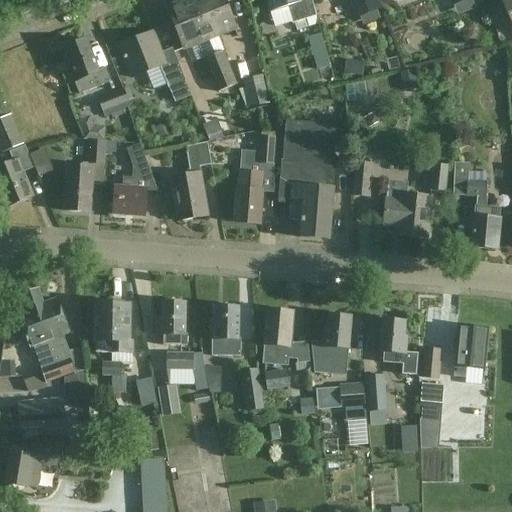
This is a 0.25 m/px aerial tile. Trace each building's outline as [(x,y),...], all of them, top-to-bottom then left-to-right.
[(209,39),(201,19),(194,1),(195,1),(194,0),(185,0),(168,7),(183,45),(202,37),(204,41),(209,39)] [(217,0),(196,0),(195,1),(194,1),(201,19),(209,39),(236,28),(228,9),(222,11),(217,0)] [(292,24),(317,17),(311,0),(266,0),(270,10),(286,5),(292,24)] [(379,8),(376,0),(350,0),(357,17),(379,8)] [(511,0),(501,0),(511,25),(511,0)] [(119,46),(132,77),(160,66),(169,88),(186,82),(173,49),(162,53),(154,33),(119,46)] [(321,34),(308,37),(317,70),(330,67),(321,34)] [(68,66),(80,95),(112,82),(106,68),(99,71),(87,40),(64,49),(71,65),(68,66)] [(223,52),(205,59),(218,93),(237,85),(223,52)] [(266,68),(268,85),(277,83),(275,66),(266,68)] [(400,73),(403,89),(418,87),(415,71),(400,73)] [(262,75),(242,80),(249,109),(269,104),(262,75)] [(105,117),(130,107),(124,90),(98,100),(105,117)] [(24,145),(6,104),(0,106),(0,150),(2,154),(24,145)] [(287,122),(285,144),(283,144),(282,151),(284,151),(283,162),(281,162),(278,197),(290,197),(288,220),(300,221),(300,238),(329,240),(333,193),(336,166),(333,166),(335,143),(305,140),(306,123),(287,122)] [(260,161),(274,162),(276,134),(262,132),(260,161)] [(88,164),(104,165),(105,142),(90,141),(88,164)] [(185,147),(190,174),(170,178),(177,221),(208,216),(200,167),(211,165),(207,143),(185,147)] [(134,170),(147,165),(140,145),(127,150),(134,170)] [(0,168),(0,194),(5,209),(33,198),(23,173),(34,169),(26,147),(10,153),(13,163),(0,168)] [(156,184),(167,182),(164,161),(153,162),(156,184)] [(356,164),(353,196),(369,197),(372,166),(356,164)] [(432,165),(430,192),(445,193),(448,166),(432,165)] [(468,165),(452,165),(451,196),(477,197),(476,207),(475,217),(473,217),(471,247),(497,250),(500,219),(499,219),(499,209),(486,208),(487,197),(485,197),(486,183),(467,182),(468,165)] [(67,179),(65,212),(89,214),(92,181),(90,181),(91,168),(69,167),(68,179),(67,179)] [(239,172),(235,223),(259,225),(262,192),(261,192),(262,174),(239,172)] [(115,189),(115,193),(113,216),(144,217),(146,191),(138,190),(138,179),(123,178),(122,189),(115,189)] [(383,227),(398,228),(397,236),(427,239),(431,198),(406,195),(408,184),(388,182),(383,227)] [(34,346),(37,356),(47,352),(51,363),(41,367),(47,383),(64,376),(58,361),(55,362),(35,307),(43,304),(38,289),(21,295),(27,310),(18,313),(31,347),(34,346)] [(58,361),(64,376),(74,372),(69,360),(72,359),(64,337),(71,334),(58,298),(51,301),(43,304),(35,307),(55,362),(58,361)] [(171,303),(162,304),(162,319),(154,319),(154,336),(163,335),(163,346),(187,346),(187,334),(186,334),(185,303),(182,303),(181,301),(174,301),(171,303)] [(113,305),(96,305),(97,353),(113,353),(113,305)] [(113,305),(113,353),(113,363),(121,363),(132,363),(133,341),(130,341),(130,305),(113,305)] [(212,322),(211,339),(212,339),(211,357),(240,357),(241,340),(239,340),(239,308),(215,308),(215,322),(212,322)] [(264,345),(265,345),(263,365),(288,367),(291,344),(293,313),(267,310),(264,345)] [(327,348),(326,358),(345,359),(346,349),(349,349),(351,317),(328,316),(326,331),(323,331),(322,347),(327,348)] [(406,353),(407,337),(404,337),(405,322),(382,320),(379,352),(384,352),(383,363),(403,364),(402,375),(416,376),(417,354),(406,353)] [(455,349),(453,368),(454,368),(453,377),(464,378),(465,368),(483,369),(487,329),(457,326),(456,339),(452,339),(451,349),(455,349)] [(309,362),(307,342),(295,344),(298,364),(309,362)] [(424,349),(421,378),(438,379),(440,350),(424,349)] [(168,370),(194,370),(194,354),(168,354),(168,370)] [(111,376),(113,376),(113,363),(104,363),(104,376),(111,376)] [(120,376),(121,363),(113,363),(113,376),(112,392),(126,392),(126,376),(120,376)] [(228,367),(204,370),(205,384),(229,381),(228,367)] [(241,372),(247,413),(265,410),(259,369),(241,372)] [(88,399),(85,370),(64,378),(66,400),(88,399)] [(268,390),(289,387),(287,371),(265,374),(268,390)] [(385,409),(383,376),(365,377),(367,410),(385,409)] [(137,382),(142,407),(156,404),(151,379),(137,382)] [(365,408),(363,384),(339,386),(340,410),(365,408)] [(420,403),(442,405),(444,387),(422,385),(420,403)] [(176,386),(160,389),(164,416),(180,413),(176,386)] [(194,395),(194,416),(208,415),(207,395),(194,395)] [(61,400),(20,404),(22,428),(45,426),(45,430),(64,429),(61,400)] [(303,417),(316,416),(314,401),(302,402),(303,417)] [(440,408),(422,406),(421,420),(438,422),(440,408)] [(278,425),(269,427),(271,442),(281,440),(278,425)] [(416,427),(402,428),(403,452),(417,452),(416,427)] [(32,456),(11,452),(6,484),(38,489),(42,465),(47,466),(49,455),(33,452),(32,456)] [(166,511),(164,460),(142,461),(144,511),(166,511)]
